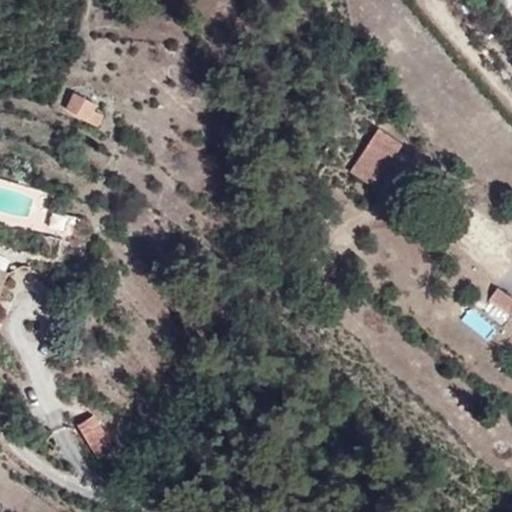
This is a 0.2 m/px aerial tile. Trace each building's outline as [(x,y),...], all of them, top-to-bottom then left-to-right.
[(100,113),(105,102),(76,90),(67,109),(104,125),(107,117),(100,113)] [(402,148),(377,131),(348,173),(374,190),(402,148)] [(59,245),(61,231),(38,227),(36,240),(59,245)] [(0,294),(13,269),(0,262),(0,294)] [(511,298),(501,290),(492,302),(511,316),(511,298)] [(489,300),(481,308),(499,324),(507,315),(489,300)] [(491,339),(500,325),(469,307),(460,321),(491,339)] [(115,444),(93,408),(74,423),(96,456),(115,444)]
